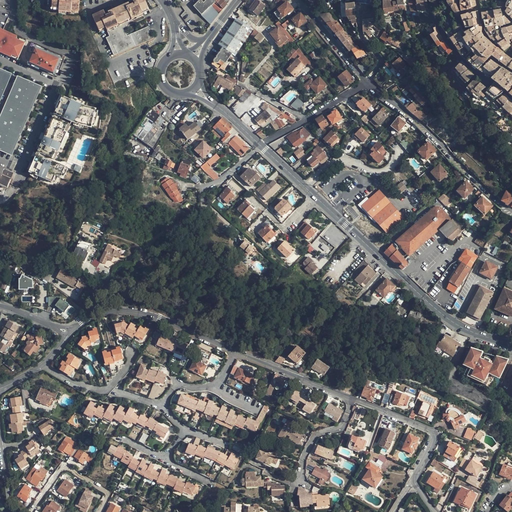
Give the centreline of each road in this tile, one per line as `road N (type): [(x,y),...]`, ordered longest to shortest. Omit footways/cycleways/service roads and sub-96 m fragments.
road 1 (residential): [(414,481),(433,440),(427,428),(234,351)]
road 2 (secondary): [(305,187),(453,323),(511,345)]
road 3 (residential): [(511,211),(366,84)]
road 4 (residential): [(234,351),(137,312),(83,322)]
road 5 (residential): [(427,0),(446,42),(511,99)]
road 6 (residential): [(32,511),(60,468),(106,492),(98,511)]
road 7 (residential): [(366,84),(260,145)]
road 8 (residential): [(133,348),(105,390),(42,364)]
